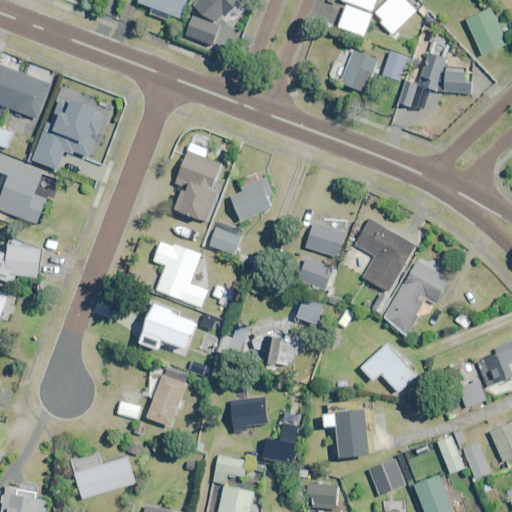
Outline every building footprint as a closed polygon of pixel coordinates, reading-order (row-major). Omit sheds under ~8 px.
[(140,0),(140,3),(182,19),(189,0),(140,0)] [(246,0),(194,0),(220,26),(246,0)] [(379,0),(349,0),(340,26),(365,36),(379,0)] [(509,45),(493,9),(470,20),(486,56),(509,45)] [(394,20),(378,15),(374,27),(390,32),(394,20)] [(227,31),(194,18),(187,37),(220,50),(227,31)] [(450,41),(436,39),(434,55),(428,54),(424,86),(405,84),(402,106),(430,110),(433,90),(473,95),(475,82),(467,81),(468,72),(447,69),(450,41)] [(380,61),(357,52),(344,83),(367,93),(380,61)] [(410,59),(391,52),(383,76),(401,83),(410,59)] [(52,83),(0,66),(0,104),(41,118),(52,83)] [(108,114),(62,96),(36,161),(60,171),(69,148),(90,157),(108,114)] [(15,133),(0,127),(0,145),(9,149),(15,133)] [(210,150),(193,144),(180,179),(192,183),(180,213),(202,221),(223,165),(207,159),(210,150)] [(44,173),(3,156),(0,162),(0,184),(8,187),(0,205),(0,208),(38,224),(48,201),(35,195),(44,173)] [(275,194),(269,179),(234,192),(245,221),(274,210),(269,197),(275,194)] [(418,247),(372,221),(359,245),(379,256),(367,279),(392,293),(418,247)] [(194,231),(180,224),(176,232),(198,242),(201,237),(193,233),(194,231)] [(347,234),(315,224),(308,247),(339,258),(347,234)] [(212,248),(249,262),(251,257),(238,252),(243,238),(220,229),(212,248)] [(192,284),(204,255),(189,249),(191,243),(179,239),(175,247),(163,243),(156,261),(168,266),(158,290),(203,309),(210,291),(192,284)] [(45,249),(12,242),(9,254),(0,252),(0,277),(16,281),(17,274),(39,279),(45,249)] [(337,271),(307,260),(299,279),(329,291),(337,271)] [(451,282),(419,263),(390,310),(385,318),(410,334),(420,318),(418,317),(429,299),(437,304),(451,282)] [(218,285),(213,296),(222,299),(220,305),(231,310),(237,295),(227,291),(228,289),(218,285)] [(11,295),(0,291),(0,317),(3,318),(11,295)] [(381,314),(390,297),(381,293),(372,309),(381,314)] [(325,306),(306,300),(300,318),(319,324),(325,306)] [(174,310),(155,304),(142,344),(161,350),(164,341),(188,349),(197,322),(173,314),(174,310)] [(473,322),(462,314),(457,321),(468,329),(473,322)] [(252,327),(241,323),(231,348),(242,352),(252,327)] [(262,364),(290,368),(291,362),(295,363),(296,354),(298,355),(300,343),(276,339),(277,335),(267,333),(262,364)] [(419,376),(389,345),(364,369),(376,381),(383,374),(401,393),(419,376)] [(511,378),(511,348),(480,362),(491,388),(511,378)] [(149,420),(172,429),(189,385),(187,384),(190,375),(169,367),(149,420)] [(358,384),(343,378),(340,386),(354,392),(358,384)] [(488,401),(480,381),(461,388),(469,408),(488,401)] [(143,407),(123,401),(118,419),(110,417),(108,424),(122,428),(124,420),(138,424),(143,407)] [(270,424),(268,402),(233,405),(236,433),(248,432),(247,427),(270,424)] [(370,440),(368,412),(326,415),(327,428),(340,427),(342,459),(377,456),(376,440),(370,440)] [(404,429),(404,421),(382,421),(382,429),(404,429)] [(511,459),(511,424),(492,433),(506,462),(511,459)] [(465,469),(453,437),(440,442),(452,474),(465,469)] [(492,473),(480,444),(465,450),(477,479),(492,473)] [(104,466),(99,452),(72,460),(84,500),(138,484),(130,458),(104,466)] [(245,478),(248,461),(233,459),(234,455),(221,453),(217,482),(228,484),(229,476),(245,478)] [(407,486),(397,461),(372,470),(382,496),(407,486)] [(454,511),(440,475),(415,485),(425,511),(454,511)] [(339,487),(314,486),(314,509),(339,509),(339,487)] [(7,487),(3,511),(46,511),(49,500),(38,499),(39,492),(7,487)] [(251,511),(256,493),(226,487),(220,511),(251,511)]
